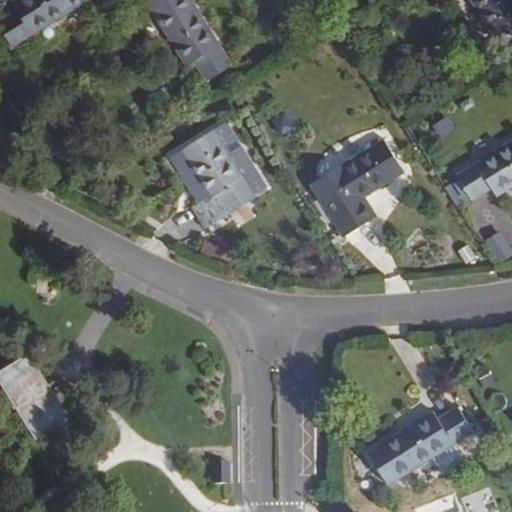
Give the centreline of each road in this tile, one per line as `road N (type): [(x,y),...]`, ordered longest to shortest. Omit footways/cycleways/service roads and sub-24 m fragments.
road 1 (residential): [(279,313),(234,306),(134,263),(0,192)]
road 2 (residential): [(511,300),(370,315),(279,313)]
road 3 (residential): [(279,313),(285,511)]
